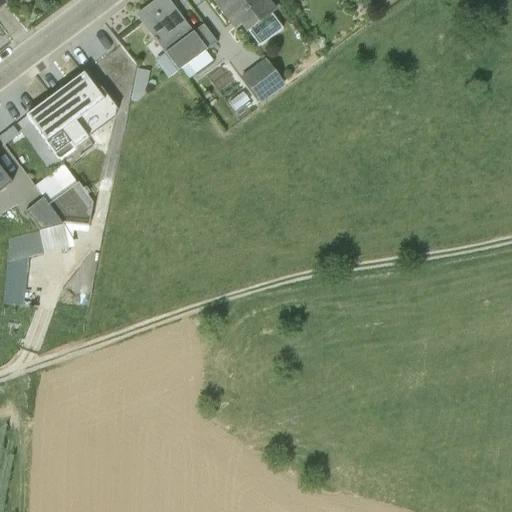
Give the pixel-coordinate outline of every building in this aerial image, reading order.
[(178,72),(204,54),(215,46),(201,28),(190,36),(163,0),(160,0),(135,19),(164,57),(176,74),(178,72)] [(211,0),(235,32),(239,29),(244,36),(246,34),(270,17),(274,14),(263,0),(211,0)] [(270,17),(246,34),(258,49),(281,32),(270,17)] [(204,54),(178,72),(185,83),(212,64),(204,54)] [(176,74),(164,57),(153,64),(166,81),(176,74)] [(263,62),(238,80),(259,106),(283,88),(263,62)] [(82,77),(25,119),(57,162),(60,162),(113,120),(114,114),(116,113),(99,91),(95,95),(82,77)] [(65,164),(36,183),(44,195),(24,209),(54,253),(73,240),(71,237),(101,217),(65,164)] [(0,194),(10,186),(0,174),(0,194)]
